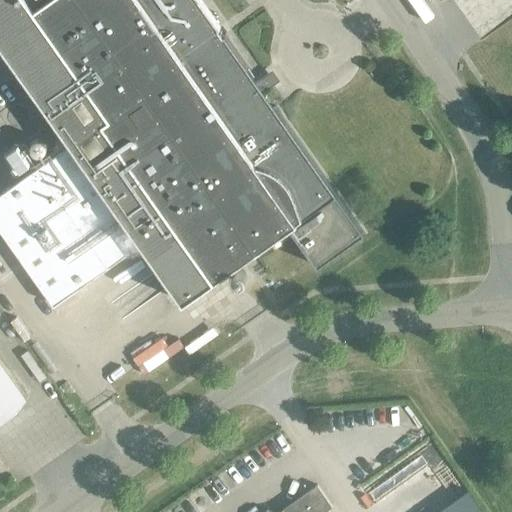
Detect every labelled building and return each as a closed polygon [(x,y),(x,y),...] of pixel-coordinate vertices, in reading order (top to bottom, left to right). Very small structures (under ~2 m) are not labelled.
[(0,0),(0,41),(72,144),(142,243),(184,302),(290,228),(317,267),(365,234),(200,0),(0,0)] [(142,243),(72,144),(0,194),(0,228),(54,305),(142,243)] [(0,363),(0,469),(0,470),(0,469),(0,412),(23,396),(0,363)] [(39,364),(32,369),(42,382),(48,377),(39,364)] [(324,511),(332,507),(317,485),(278,511),(269,511),(268,510),(264,511),(324,511)]
